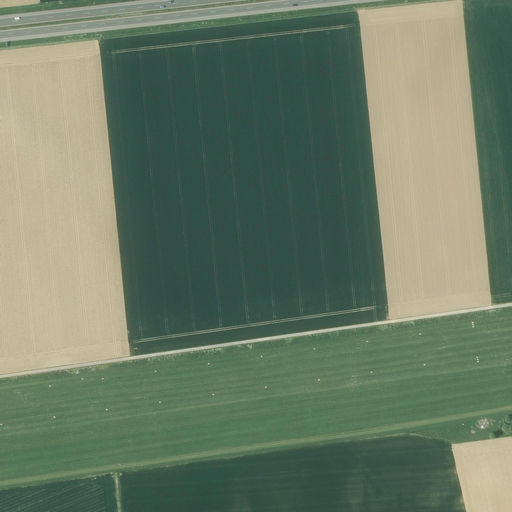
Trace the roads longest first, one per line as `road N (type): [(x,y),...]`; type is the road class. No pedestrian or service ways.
road 1 (track): [(511,305),(0,377)]
road 2 (track): [(0,49),(446,0)]
road 3 (motorway): [(0,36),(337,0)]
road 4 (motorway): [(216,0),(0,23)]
